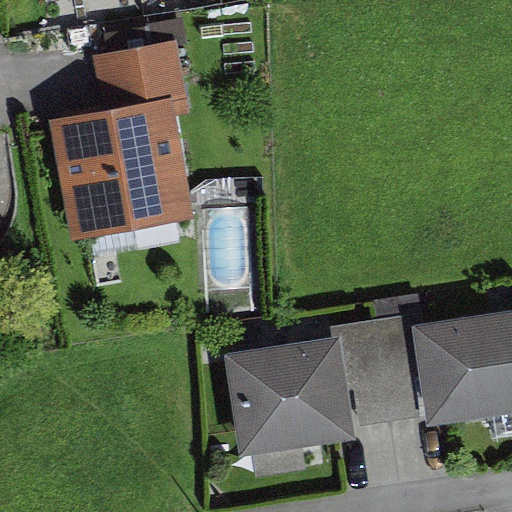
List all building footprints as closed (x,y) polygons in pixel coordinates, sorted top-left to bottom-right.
[(182,38),(100,53),(110,107),(56,116),(77,230),(195,209),(179,119),(196,116),(182,38)] [(511,310),(421,323),(434,412),(511,400),(511,310)] [(347,385),(364,382),(370,421),(389,418),(434,412),(421,323),(420,315),(389,319),(339,326),(340,338),(347,385)] [(340,338),(234,353),(248,445),(264,443),(311,437),(354,431),(347,385),(340,338)] [(264,443),(268,470),(314,463),(311,437),(264,443)]
